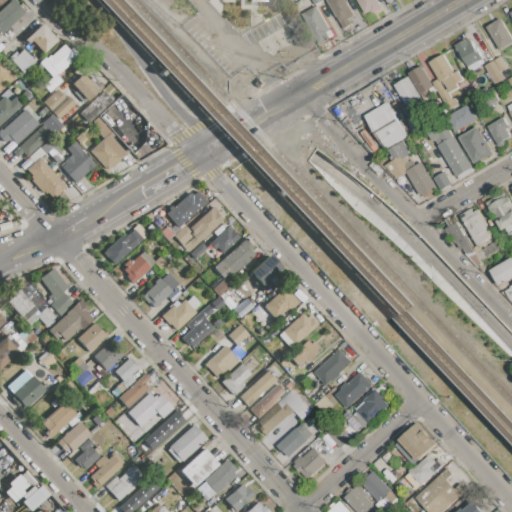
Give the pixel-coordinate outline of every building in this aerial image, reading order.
[(0,10),(10,0),(12,0),(23,12),(0,33),(0,10)] [(325,0),(344,0),(354,16),(348,19),(351,23),(341,29),(325,0)] [(356,0),(376,0),(381,8),(372,13),(371,11),(364,14),(356,0)] [(332,35),(315,5),(300,14),(317,44),(332,35)] [(486,26),(501,18),(511,38),(511,43),(500,50),(486,26)] [(29,36),(42,24),(57,41),(43,53),(29,36)] [(456,45),(469,37),(481,57),(467,65),(456,45)] [(45,60),(63,44),(76,59),(58,75),(45,60)] [(22,74),(10,61),(23,49),(35,62),(22,74)] [(429,62),(443,54),(454,72),(458,70),(463,79),(456,83),(459,87),(449,92),(442,80),(440,81),(429,62)] [(500,71),(494,60),(501,56),(507,67),(500,71)] [(484,65),(494,60),(500,71),(505,79),(496,84),(484,65)] [(408,73),(421,65),(433,86),(427,89),(428,90),(421,94),(408,73)] [(49,92),(43,86),(55,75),(60,81),(49,92)] [(72,83),(81,75),(96,91),(83,104),(73,93),(77,89),(72,83)] [(394,85),(409,77),(422,99),(415,103),(417,106),(409,111),(394,85)] [(450,110),(433,82),(438,79),(445,90),(446,89),(452,99),(455,97),(459,105),(450,110)] [(481,94),(492,88),(498,98),(487,104),(481,94)] [(42,103),(56,89),(65,99),(51,112),(42,103)] [(0,100),(10,91),(22,105),(0,124),(0,100)] [(79,113),(87,122),(111,101),(103,92),(79,113)] [(98,116),(122,94),(146,121),(144,143),(132,154),(98,116)] [(65,99),(67,96),(75,105),(58,120),(51,112),(65,99)] [(365,115),(388,102),(408,136),(385,149),(365,115)] [(453,131),(476,120),(469,104),(446,115),(453,131)] [(0,137),(0,131),(25,109),(38,124),(15,144),(11,139),(8,142),(7,140),(4,142),(0,137)] [(406,119),(415,114),(422,127),(413,132),(406,119)] [(487,126),(503,117),(509,127),(506,129),(510,137),(505,140),(504,144),(501,146),(497,145),(487,126)] [(12,151),(42,125),(48,130),(47,131),(51,136),(38,148),(28,157),(27,158),(22,153),(17,157),(12,151)] [(428,132),(436,127),(438,132),(449,126),(472,167),(456,177),(435,140),(433,141),(428,132)] [(460,137),(477,127),(492,153),(475,163),(460,137)] [(89,151),(108,135),(126,155),(111,167),(109,165),(105,169),(89,151)] [(61,168),(66,164),(64,162),(71,155),(65,149),(74,141),(95,166),(75,184),(61,168)] [(387,150),(396,161),(409,152),(401,141),(387,150)] [(46,152),(52,147),(63,159),(57,164),(46,152)] [(38,148),(44,154),(40,158),(39,157),(33,163),(28,157),(38,148)] [(26,169),(33,163),(39,157),(40,158),(66,188),(53,199),(47,193),(46,194),(43,191),(41,193),(31,181),(32,180),(30,178),(32,175),(26,169)] [(403,165),(413,160),(415,164),(421,161),(436,187),(421,196),(403,165)] [(434,177),(445,171),(452,183),(441,190),(434,177)] [(165,214),(189,192),(192,195),(198,190),(207,201),(178,228),(165,214)] [(490,205),(507,195),(511,203),(511,223),(501,230),(495,221),(498,219),(490,205)] [(189,228),(214,206),(218,211),(216,213),(223,220),(187,252),(173,235),(184,225),(191,233),(193,231),(189,228)] [(460,215),(471,209),(473,212),(478,209),(492,233),(489,235),(491,237),(477,245),(460,215)] [(445,228),(457,221),(475,252),(467,253),(463,247),(461,248),(457,242),(454,244),(445,228)] [(142,240),(133,230),(132,229),(138,224),(147,235),(142,240)] [(209,244),(228,227),(238,238),(222,253),(217,248),(214,250),(209,244)] [(103,253),(122,236),(124,238),(133,230),(142,240),(114,265),(103,253)] [(212,268),(245,239),(252,247),(249,250),(254,255),(228,278),(226,275),(222,278),(212,268)] [(482,249),(497,240),(501,247),(486,256),(482,249)] [(190,253),(201,243),(206,248),(194,258),(190,253)] [(123,269),(125,267),(123,264),(127,261),(131,265),(134,262),(133,261),(143,251),(154,262),(154,263),(132,283),(125,276),(128,274),(123,269)] [(154,263),(154,262),(163,254),(169,261),(159,269),(154,263)] [(249,272),(269,254),(282,268),(259,288),(253,282),(255,280),(249,272)] [(490,270),(511,257),(511,277),(499,285),(490,270)] [(54,298),(39,278),(53,268),(68,288),(54,298)] [(141,296),(155,284),(153,282),(159,277),(161,279),(167,273),(178,285),(153,307),(149,302),(147,303),(141,296)] [(212,290),(225,278),(235,289),(227,296),(223,292),(218,297),(212,290)] [(7,301),(19,290),(36,310),(25,321),(7,301)] [(263,307),(283,290),(288,296),(290,294),(298,303),(286,314),(284,312),(275,320),(263,307)] [(49,305),(63,293),(72,303),(58,315),(49,305)] [(161,316),(172,306),(175,308),(184,300),(185,302),(192,296),(199,303),(192,310),(196,313),(175,332),(161,316)] [(218,298),(223,304),(216,310),(215,309),(211,304),(218,298)] [(52,326),(80,300),(88,308),(84,311),(90,317),(65,340),(52,326)] [(215,309),(191,330),(187,326),(211,304),(215,309)] [(45,325),(36,316),(45,308),(54,317),(45,325)] [(278,335),(302,314),(306,318),(307,316),(310,319),(312,317),(319,325),(307,335),(306,334),(290,349),(278,335)] [(77,338),(94,323),(107,336),(90,352),(77,338)] [(182,339),(197,325),(201,329),(207,323),(212,329),(192,347),(189,344),(187,345),(182,339)] [(227,335),(239,325),(248,335),(237,346),(227,335)] [(0,366),(0,342),(5,337),(17,351),(0,366)] [(290,358),(301,348),(300,347),(307,341),(310,345),(314,341),(320,347),(316,350),(318,352),(305,364),(303,362),(298,367),(290,358)] [(353,362),(341,348),(339,347),(346,341),(359,356),(353,362)] [(93,356),(109,342),(122,356),(106,371),(93,356)] [(204,365),(224,347),(237,361),(217,379),(204,365)] [(315,371),(341,348),(353,362),(326,386),(322,381),(323,380),(315,371)] [(38,359),(46,351),(55,362),(47,369),(38,359)] [(68,367),(78,357),(87,367),(77,377),(68,367)] [(114,372),(127,359),(133,365),(135,363),(139,368),(131,376),(135,380),(125,390),(119,384),(122,381),(114,372)] [(220,382),(241,364),(250,375),(229,393),(220,382)] [(6,387),(25,369),(44,391),(25,408),(21,403),(17,407),(10,400),(14,396),(6,387)] [(237,397),(268,370),(276,380),(246,407),(237,397)] [(335,395),(340,391),(344,388),(342,386),(347,382),(348,384),(361,372),(372,385),(346,408),(336,396),(335,395)] [(117,398),(133,385),(132,384),(144,374),(149,380),(145,384),(149,388),(126,408),(117,398)] [(248,409),(277,384),(284,391),(277,397),(279,399),(257,419),(248,409)] [(330,401),(325,395),(336,386),(340,391),(335,395),(336,396),(330,401)] [(290,414),(279,402),(293,390),(304,402),(290,414)] [(355,407),(374,391),(388,406),(363,429),(352,416),(358,411),(355,407)] [(127,413),(149,393),(154,399),(160,393),(173,408),(161,419),(155,412),(139,427),(127,413)] [(315,405),(325,395),(330,401),(334,405),(324,414),(315,405)] [(78,405),(88,396),(95,404),(85,413),(78,405)] [(49,439),(37,426),(64,402),(76,415),(49,439)] [(257,422),(279,402),(290,414),(268,435),(257,422)] [(104,413),(110,407),(115,413),(109,418),(104,413)] [(151,450),(185,419),(175,409),(142,440),(151,450)] [(92,419),(100,412),(106,419),(98,426),(92,419)] [(278,446),(305,422),(315,434),(288,457),(278,446)] [(58,442),(79,424),(89,436),(72,451),(69,447),(65,450),(58,442)] [(169,447),(193,425),(206,440),(182,462),(181,461),(179,463),(167,450),(170,448),(169,447)] [(395,445),(413,428),(419,434),(424,430),(431,438),(426,442),(432,448),(414,465),(395,445)] [(342,435),(349,429),(355,435),(348,441),(342,435)] [(340,448),(330,437),(338,430),(342,435),(348,441),(340,448)] [(74,461),(83,453),(79,448),(89,439),(94,445),(91,448),(99,457),(85,469),(83,466),(81,468),(74,461)] [(294,466),(296,464),(294,462),(301,455),(303,457),(315,447),(327,461),(306,480),(294,466)] [(175,470),(196,452),(198,454),(203,449),(218,465),(194,487),(184,476),(182,478),(175,470)] [(402,479),(428,455),(435,462),(439,458),(443,463),(434,471),(436,472),(421,486),(419,483),(412,489),(402,479)] [(96,489),(87,478),(98,469),(94,464),(103,456),(107,460),(112,456),(121,466),(96,489)] [(373,464),(381,457),(393,470),(385,477),(373,464)] [(203,480),(227,460),(236,470),(233,473),(235,476),(215,493),(203,480)] [(118,480),(134,466),(140,473),(137,475),(141,480),(132,488),(134,489),(127,495),(126,493),(117,501),(104,487),(115,477),(118,480)] [(428,511),(414,497),(447,466),(454,473),(447,480),(455,489),(461,483),(467,489),(442,511),(428,511)] [(363,485),(369,480),(366,477),(373,471),(398,499),(392,504),(385,496),(378,502),(363,485)] [(10,487),(7,484),(17,475),(27,485),(21,491),(23,493),(12,503),(3,493),(10,487)] [(131,511),(157,487),(148,477),(116,509),(118,511),(131,511)] [(30,511),(21,502),(24,500),(21,497),(32,486),(35,489),(39,485),(48,495),(30,511)] [(235,511),(224,499),(241,485),(245,490),(247,488),(254,495),(235,511)] [(358,511),(345,497),(357,486),(374,505),(366,511),(358,511)] [(328,511),(340,501),(350,511),(328,511)] [(457,511),(461,508),(463,510),(473,501),(483,511),(457,511)] [(245,511),(257,502),(262,507),(264,505),(269,511),(245,511)]
